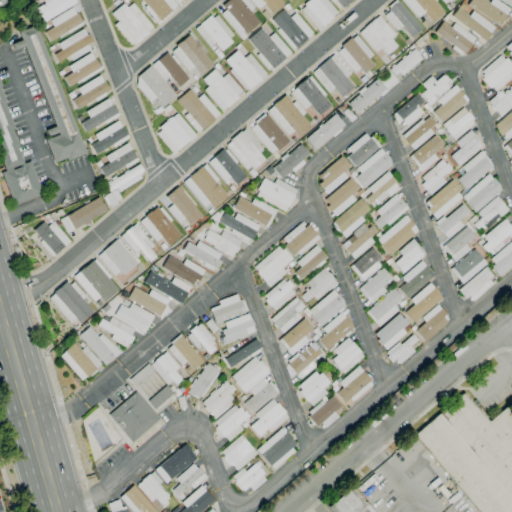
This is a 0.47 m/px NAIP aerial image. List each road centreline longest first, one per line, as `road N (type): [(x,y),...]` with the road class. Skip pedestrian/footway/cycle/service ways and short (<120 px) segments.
road 1 (residential): [(0,303),(44,282),(380,0)]
road 2 (residential): [(511,328),(292,511)]
road 3 (primary): [(57,511),(0,307)]
